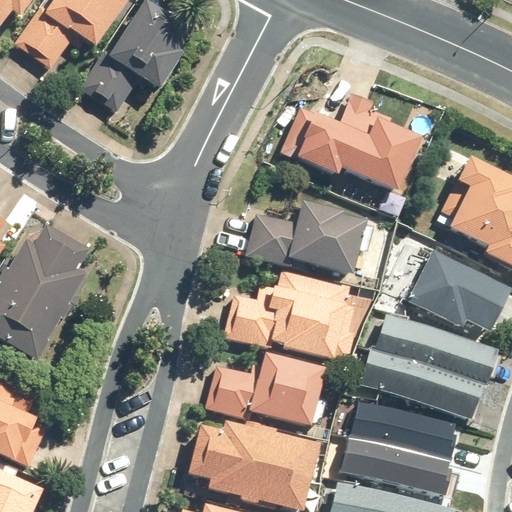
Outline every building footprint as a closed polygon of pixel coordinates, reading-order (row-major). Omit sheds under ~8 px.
[(0,0),(0,30),(14,13),(22,20),(37,0),(0,0)] [(41,7),(14,46),(51,71),(70,44),(78,49),(83,42),(97,51),(132,0),(56,0),(49,11),(41,7)] [(105,53),(82,89),(117,112),(140,78),(161,91),(185,56),(179,53),(193,31),(147,2),(111,56),(105,53)] [(372,112),(374,105),(354,96),(341,125),(316,116),(314,122),(298,116),(282,154),(340,178),(343,171),(399,196),(424,140),(391,125),(393,120),(372,112)] [(456,220),(451,231),(490,249),(487,257),(511,267),(511,178),(472,159),(460,184),(458,182),(443,214),(456,220)] [(346,219),(347,214),(305,203),(299,225),(257,214),(245,259),(287,269),(289,261),(355,277),(369,225),(346,219)] [(0,259),(7,249),(0,244),(0,238),(8,227),(0,221),(0,259)] [(90,254),(47,228),(34,249),(27,244),(9,273),(6,271),(0,282),(0,287),(1,287),(0,288),(0,342),(37,365),(50,344),(49,343),(61,322),(65,324),(79,301),(74,298),(87,278),(80,274),(90,254)] [(511,330),(511,288),(436,252),(410,304),(503,349),(511,330)] [(336,364),(336,362),(349,365),(355,335),(350,335),(356,310),(347,307),(351,289),(283,271),(279,290),(261,286),(257,302),(235,296),(224,340),(270,351),(272,344),(285,347),(284,350),(336,364)] [(501,357),(383,317),(371,354),(489,394),(501,357)] [(489,394),(371,354),(358,391),(476,431),(489,394)] [(328,373),(267,357),(262,370),(253,368),(247,376),(217,367),(205,410),(250,422),(252,415),(312,431),(314,425),(321,427),(328,403),(321,401),(328,373)] [(0,457),(16,465),(16,464),(29,470),(49,430),(38,426),(41,421),(29,415),(39,395),(14,385),(16,382),(0,374),(0,457)] [(464,428),(362,404),(354,438),(455,462),(464,428)] [(262,430),(262,428),(247,423),(246,429),(227,424),(225,433),(201,427),(189,477),(212,483),(210,493),(242,501),(242,504),(258,508),(259,505),(287,511),(306,511),(323,449),(277,437),(278,434),(262,430)] [(455,462),(354,438),(346,472),(447,497),(455,462)] [(0,511),(36,511),(45,493),(0,472),(0,511)] [(445,511),(340,487),(334,511),(445,511)]
